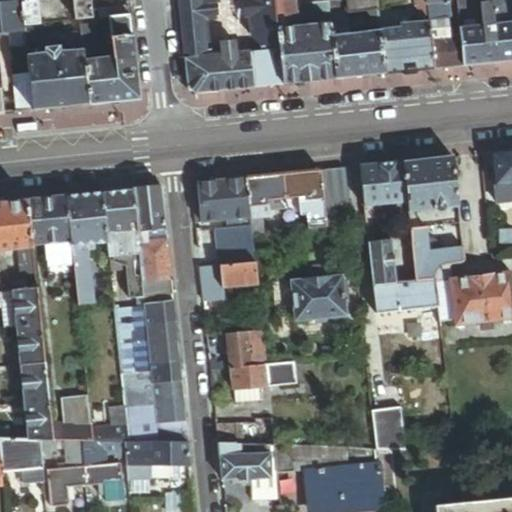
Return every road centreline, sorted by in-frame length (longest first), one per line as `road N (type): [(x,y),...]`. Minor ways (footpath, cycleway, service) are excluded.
road 1 (residential): [(209,511),(169,146)]
road 2 (secondary): [(169,146),(511,110)]
road 3 (secondary): [(0,164),(169,146)]
road 4 (residential): [(169,146),(154,0)]
